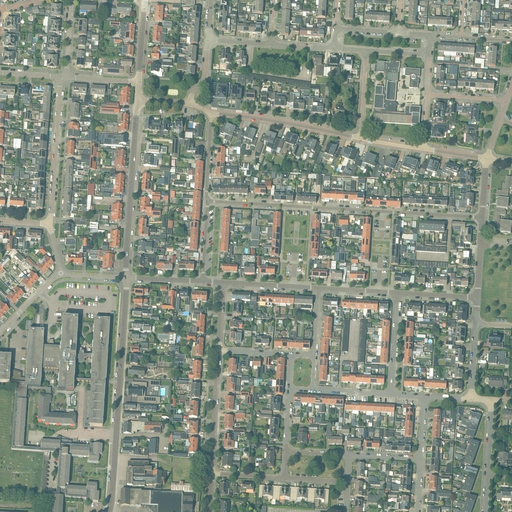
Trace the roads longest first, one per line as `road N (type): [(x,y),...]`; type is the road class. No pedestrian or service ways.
road 1 (residential): [(482,217),(207,200)]
road 2 (tertiary): [(125,277),(137,101)]
road 3 (tertiary): [(116,435),(125,277)]
road 4 (residential): [(360,138),(211,112)]
road 5 (residential): [(49,224),(60,76)]
road 6 (residential): [(211,473),(218,350)]
